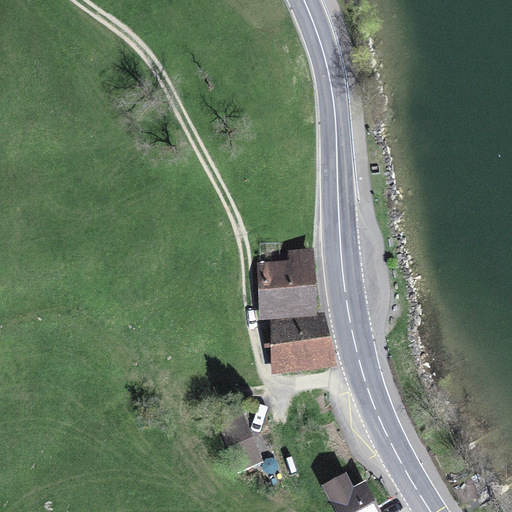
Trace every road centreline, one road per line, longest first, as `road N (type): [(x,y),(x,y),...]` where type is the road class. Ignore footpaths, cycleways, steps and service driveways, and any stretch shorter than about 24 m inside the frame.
road 1 (track): [(75,0),(143,53),(243,240),(268,387),(364,378)]
road 2 (primary): [(302,0),(334,105),(343,283),(355,346),(384,431),(430,511)]
